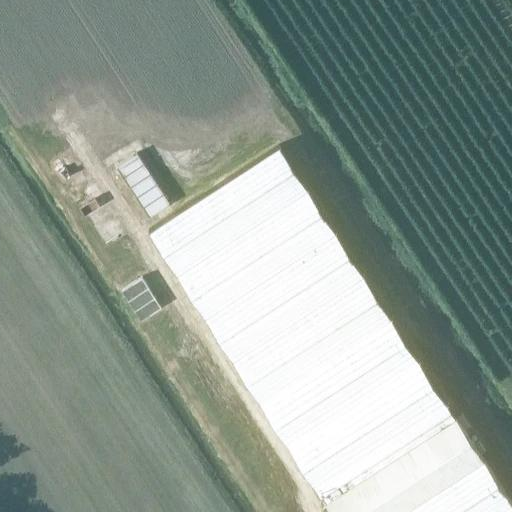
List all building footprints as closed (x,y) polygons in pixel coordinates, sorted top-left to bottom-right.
[(279,144),(149,229),(234,359),(325,500),(455,415),(364,275),(279,144)] [(117,166),(149,216),(169,203),(137,152),(117,166)] [(78,193),(104,240),(121,231),(96,184),(78,193)] [(161,305),(142,276),(122,289),(141,318),(161,305)] [(455,415),(325,500),(333,511),(401,511),(484,459),(455,415)] [(511,511),(511,502),(484,459),(401,511),(511,511)]
